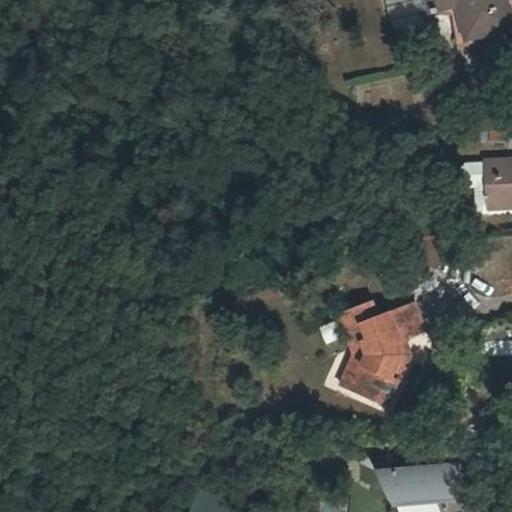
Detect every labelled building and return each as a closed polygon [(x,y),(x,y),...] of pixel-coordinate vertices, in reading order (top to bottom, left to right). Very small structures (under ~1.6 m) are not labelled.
[(429,11),(458,5),(466,37),(511,26),(511,25),(507,5),(501,7),(499,0),(398,0),(402,17),(429,11)] [(511,129),(511,124),(507,100),(478,106),(485,131),(511,129)] [(511,159),(463,160),(457,166),(457,180),(462,187),(467,186),(467,207),(472,213),(482,214),(482,208),(482,201),(511,200),(511,159)] [(511,208),(511,200),(482,201),(482,208),(511,208)] [(464,235),(432,234),(430,264),(463,266),(464,235)] [(361,343),(367,354),(351,394),(386,408),(396,383),(391,381),(401,356),(395,342),(423,328),(410,302),(375,319),(366,302),(342,314),(351,331),(359,326),(366,340),(361,343)] [(485,446),(432,440),(429,463),(384,464),(385,496),(457,494),(457,474),(481,477),(485,446)] [(384,464),(369,464),(383,496),(385,496),(384,464)]
